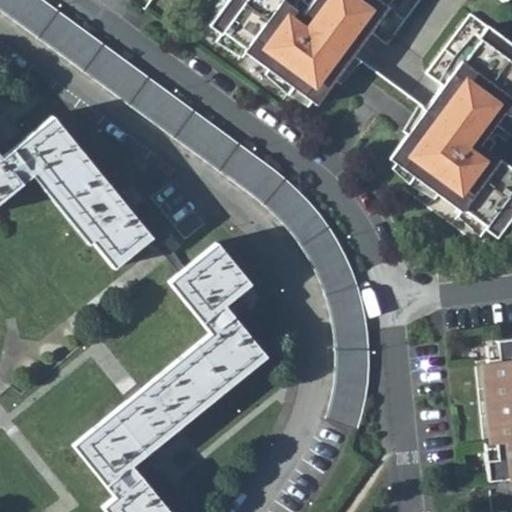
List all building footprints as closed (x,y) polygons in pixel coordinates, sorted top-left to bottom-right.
[(315,275),(318,283),(321,292),(326,305),(327,315),(330,328),(331,337),(333,346),(333,359),(332,369),(331,379),(330,389),(328,400),(325,410),(323,420),(354,428),(358,416),(360,409),(363,397),(365,384),(367,373),(367,361),(367,346),(365,331),(363,319),(360,305),(357,292),(354,283),(350,272),(345,260),(340,249),(333,236),(328,227),(318,215),(311,207),(300,195),(292,186),(282,178),(268,168),(39,0),(0,0),(0,11),(253,197),(258,200),(265,205),(271,211),(280,220),(288,229),(293,238),(299,247),(305,257),(310,266),(315,275)] [(243,52),(314,106),(332,81),(328,78),(339,61),(344,65),(386,8),(384,6),(388,0),(311,0),(301,15),(280,0),(225,0),(207,26),(219,35),(221,33),(244,50),(243,52)] [(483,228),(496,237),(511,214),(511,193),(510,192),(511,189),(511,168),(478,144),(502,111),(507,115),(511,108),(511,100),(511,99),(511,97),(511,64),(511,63),(511,46),(484,26),(476,37),(478,39),(461,62),(459,60),(417,118),(421,121),(410,138),(405,134),(387,159),(460,211),(461,209),(485,226),(483,228)] [(114,267),(152,238),(57,116),(2,156),(0,152),(0,198),(35,173),(90,244),(94,241),(114,267)] [(224,309),(251,288),(218,246),(182,273),(169,283),(209,338),(70,446),(110,498),(97,508),(100,511),(163,511),(129,468),(266,363),(224,309)] [(481,447),(486,486),(511,487),(511,483),(511,482),(511,338),(492,341),(494,358),(482,359),(492,446),(481,447)] [(482,359),(471,360),(481,447),(492,446),(482,359)]
